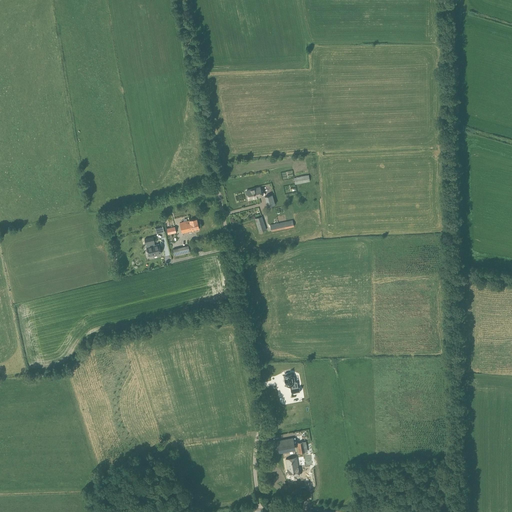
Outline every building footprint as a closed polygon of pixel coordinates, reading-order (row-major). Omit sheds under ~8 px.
[(310,181),(309,175),(294,178),(295,185),(310,181)] [(283,186),(284,192),(294,191),(293,184),(283,186)] [(246,191),(248,200),(262,196),(259,188),(246,191)] [(275,204),(272,195),(265,197),(267,207),(275,204)] [(266,230),(262,217),(255,219),(259,232),(266,230)] [(199,230),(197,219),(180,223),(182,233),(199,230)] [(294,227),(292,220),(270,225),(271,232),(294,227)] [(157,254),(161,253),(159,244),(155,245),(154,242),(153,237),(144,239),(146,244),(147,247),(146,247),(149,256),(153,255),(153,256),(157,255),(157,254)] [(186,245),(171,249),(173,256),(188,252),(186,245)] [(150,261),(130,265),(131,271),(171,263),(170,256),(166,257),(167,262),(161,263),(160,258),(158,259),(150,260),(150,261)] [(256,305),(274,297),(271,289),(252,296),(256,305)] [(294,378),(283,378),(285,395),(296,394),(294,378)] [(270,442),(271,452),(278,451),(279,453),(295,451),(293,438),(276,441),(270,442)] [(299,453),(307,452),(306,442),(297,443),(299,453)] [(285,460),(289,478),(299,476),(296,458),(289,459),(289,456),(285,457),(285,460)]
